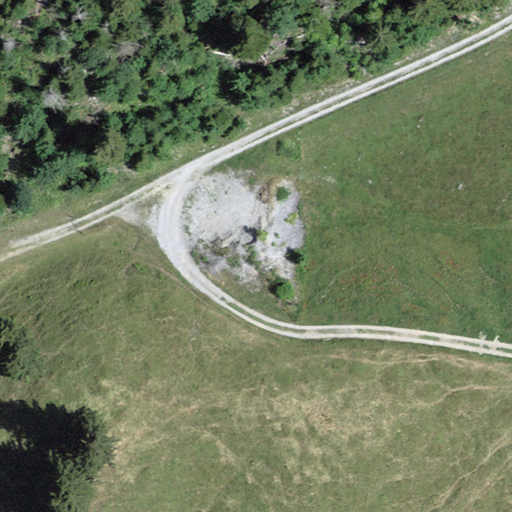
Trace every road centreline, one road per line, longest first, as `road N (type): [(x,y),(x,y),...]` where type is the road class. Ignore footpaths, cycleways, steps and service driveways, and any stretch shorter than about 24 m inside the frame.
road 1 (track): [(511,13),(0,258)]
road 2 (track): [(164,184),(155,234),(247,319),(511,357)]
